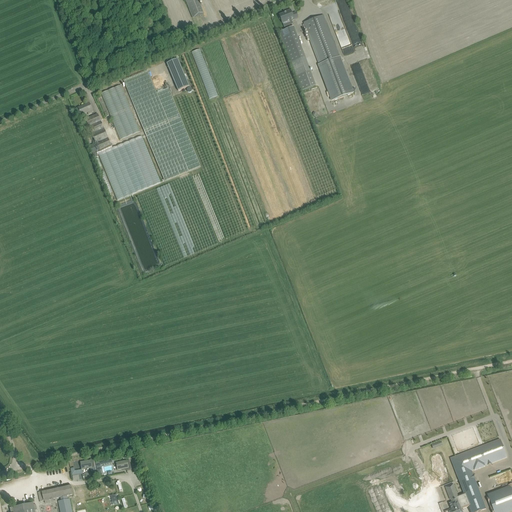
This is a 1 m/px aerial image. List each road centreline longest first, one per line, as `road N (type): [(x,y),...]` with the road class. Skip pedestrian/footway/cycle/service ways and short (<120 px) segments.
road 1 (track): [(14,467),(511,362)]
road 2 (unclassified): [(0,121),(283,0)]
